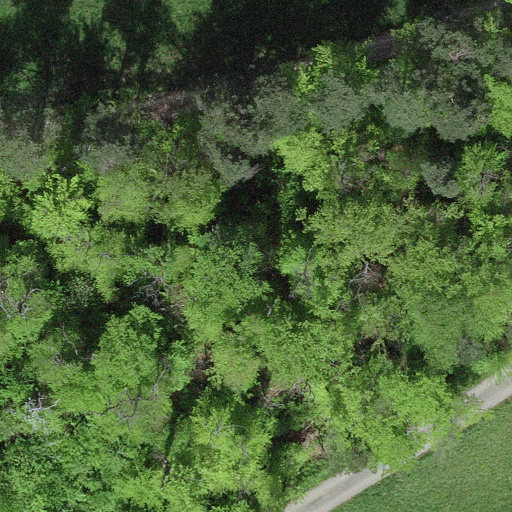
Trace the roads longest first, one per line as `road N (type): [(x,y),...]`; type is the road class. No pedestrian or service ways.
road 1 (track): [(0,141),(511,13)]
road 2 (track): [(295,511),(511,365)]
